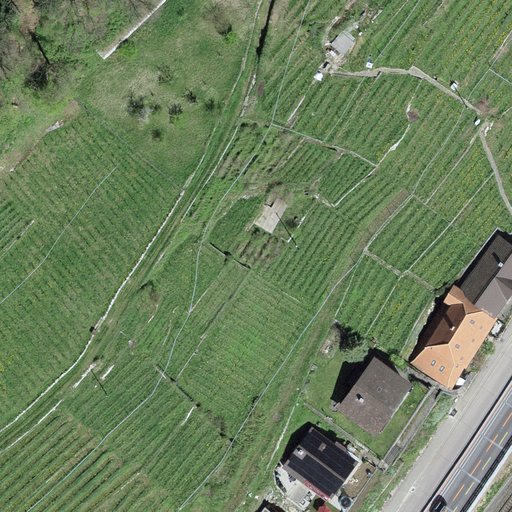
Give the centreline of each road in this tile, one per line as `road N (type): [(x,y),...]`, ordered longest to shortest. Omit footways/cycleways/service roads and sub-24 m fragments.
road 1 (track): [(268,0),(221,141),(132,296),(56,393),(0,434)]
road 2 (primary): [(511,389),(428,511)]
